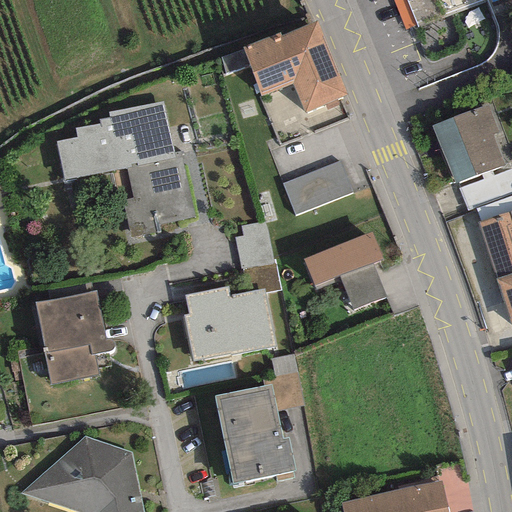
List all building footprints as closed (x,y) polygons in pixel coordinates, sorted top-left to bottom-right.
[(279,32),(241,47),(261,96),(292,84),(304,113),(347,95),(317,21),(281,36),(279,32)] [(180,151),(173,152),(163,101),(107,113),(108,118),(98,120),(99,124),(74,129),(76,137),(55,141),(63,181),(125,168),(131,198),(122,200),(130,238),(159,232),(158,225),(193,218),(180,151)] [(490,104),(432,126),(453,182),(506,161),(494,131),(500,129),(490,104)] [(339,162),(282,184),(294,215),(351,194),(339,162)] [(511,212),(508,214),(477,223),(496,280),(511,326),(511,212)] [(243,267),(273,263),(267,220),(237,224),(243,267)] [(303,260),(313,286),(339,276),(372,263),(381,259),(371,233),(303,260)] [(385,296),(372,263),(339,276),(352,310),(385,296)] [(184,296),(188,314),(182,315),(192,363),(276,346),(264,290),(228,297),(226,287),(184,296)] [(109,353),(96,291),(34,303),(49,384),(97,375),(93,356),(109,353)] [(270,385),(213,397),(231,484),(295,471),(288,438),(282,439),(270,385)] [(84,436),(20,493),(76,511),(142,511),(130,453),(84,436)] [(447,511),(440,479),(340,503),(342,511),(447,511)]
